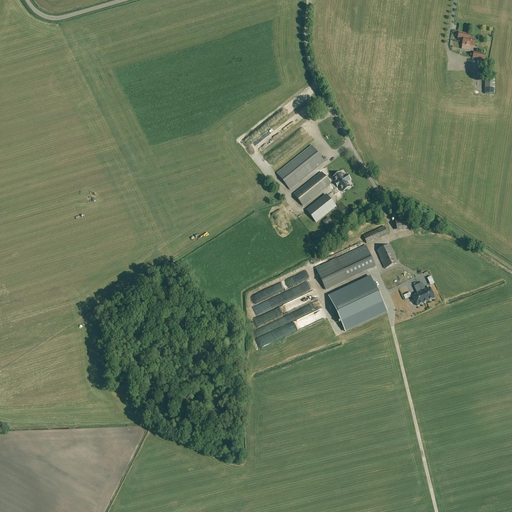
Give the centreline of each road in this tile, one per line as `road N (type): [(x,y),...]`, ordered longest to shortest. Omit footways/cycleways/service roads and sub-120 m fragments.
road 1 (unclassified): [(380,195),(311,67),(308,0)]
road 2 (track): [(511,268),(418,206),(380,195)]
